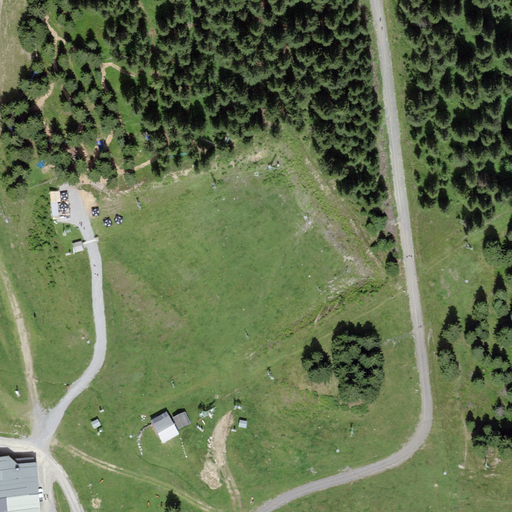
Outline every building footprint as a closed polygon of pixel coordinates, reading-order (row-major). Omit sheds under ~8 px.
[(176,409),(166,414),(169,423),(180,418),(176,409)] [(159,413),(147,418),(154,433),(165,427),(159,413)] [(209,449),(209,435),(195,435),(195,449),(209,449)] [(0,511),(20,511),(20,506),(26,505),(23,456),(0,457),(0,511)] [(143,502),(153,498),(149,490),(140,495),(143,502)]
